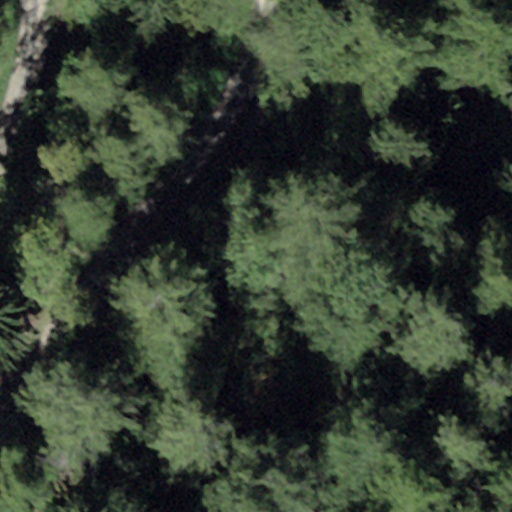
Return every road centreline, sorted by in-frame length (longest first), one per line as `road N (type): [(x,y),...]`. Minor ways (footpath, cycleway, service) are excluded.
road 1 (track): [(267,0),(252,44),(163,196),(0,424)]
road 2 (track): [(0,248),(65,30),(55,0)]
